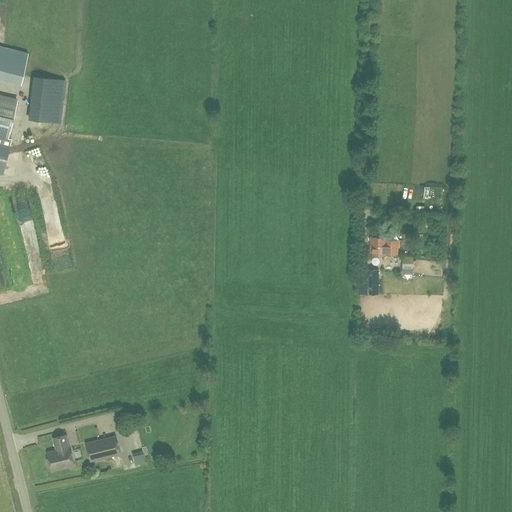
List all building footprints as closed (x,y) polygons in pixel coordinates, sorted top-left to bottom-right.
[(0,79),(20,84),(28,53),(0,45),(0,79)] [(60,123),(65,80),(34,76),(29,119),(60,123)] [(0,173),(2,174),(9,144),(11,139),(8,138),(17,99),(0,94),(0,173)] [(397,255),(398,241),(388,240),(388,237),(370,237),(370,254),(386,255),(386,254),(397,255)] [(402,271),(414,271),(414,262),(414,257),(402,257),(402,271)] [(379,295),(379,286),(379,270),(366,269),(366,286),(366,295),(379,295)] [(74,465),(69,447),(66,435),(53,437),(56,450),(47,452),(49,459),(47,459),(48,465),(50,465),(52,470),(74,465)] [(90,461),(120,454),(115,436),(86,443),(90,461)] [(136,465),(145,462),(143,451),(133,454),(136,465)]
